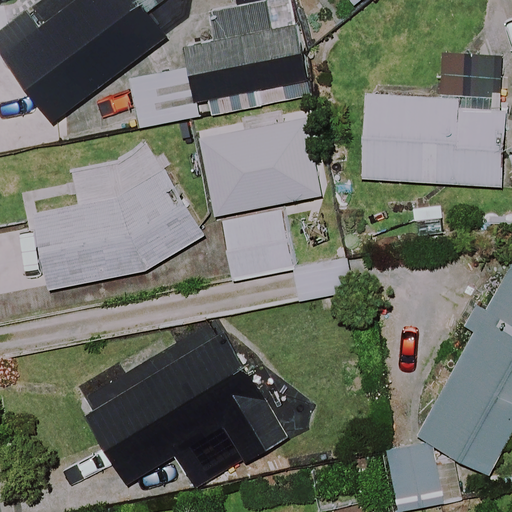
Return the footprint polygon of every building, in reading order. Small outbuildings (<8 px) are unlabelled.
[(156,6),(152,0),(74,0),(0,53),(0,60),(45,124),(161,41),(143,15),(156,6)] [(365,0),(343,0),(351,11),(365,0)] [(262,32),(258,5),(209,13),(213,36),(181,42),(185,69),(126,79),(134,127),(196,117),(194,107),(255,97),(254,89),(300,81),(291,28),(262,32)] [(454,100),(359,95),(355,176),(498,184),(502,112),(453,109),(454,100)] [(101,199),(30,209),(43,290),(130,277),(201,240),(156,168),(101,199)] [(296,266),(286,207),(217,219),(229,281),(291,270),(296,301),(349,292),(344,259),(296,266)] [(511,426),(511,268),(502,263),(410,431),(487,472),(511,426)] [(284,434),(221,330),(82,415),(123,483),(172,454),(194,489),(284,434)] [(426,442),(382,450),(393,511),(461,499),(457,476),(433,481),(426,442)]
